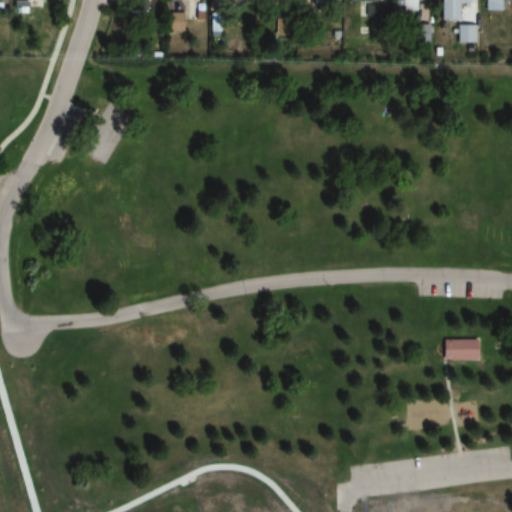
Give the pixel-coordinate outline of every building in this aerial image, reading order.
[(127,0),(128,10),(146,10),(146,0),(127,0)] [(421,0),(400,0),(400,11),(415,11),(415,0),(422,0),(421,0)] [(458,6),(469,6),(469,0),(438,0),(439,22),(458,22),(458,6)] [(511,0),(482,0),(483,10),(499,10),(499,1),(511,1),(511,0)] [(455,27),(455,43),(472,43),(472,27),(455,27)] [(478,341),(443,341),(443,360),(478,360),(478,341)]
